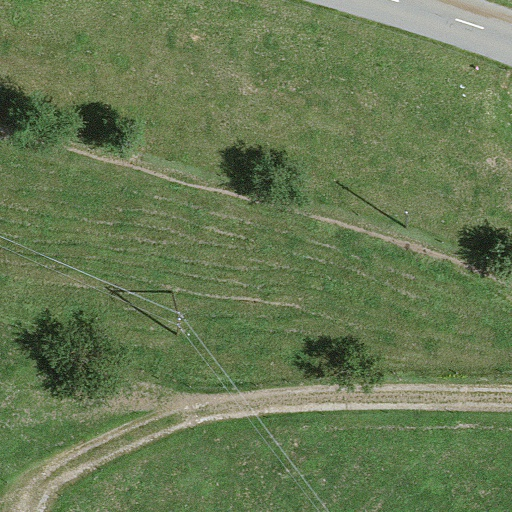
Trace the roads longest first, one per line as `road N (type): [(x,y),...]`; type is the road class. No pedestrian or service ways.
road 1 (track): [(33,511),(35,500),(63,475),(179,418),(270,404),(511,399)]
road 2 (tertiary): [(511,38),(394,0)]
